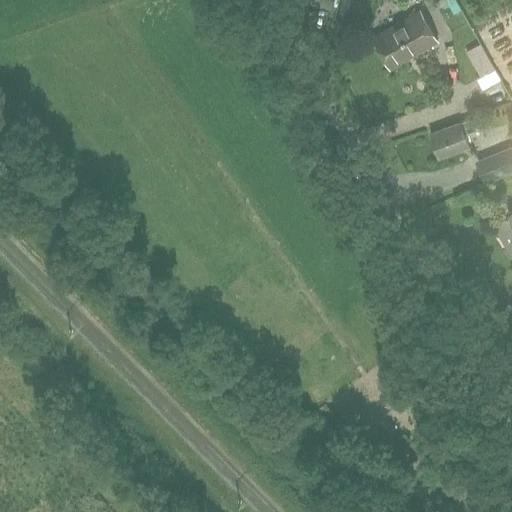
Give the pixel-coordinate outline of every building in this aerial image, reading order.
[(334,0),(301,0),(301,2),(333,8),(334,0)] [(421,10),(373,38),(390,68),(438,40),(421,10)] [(474,117),(430,133),(439,157),(469,146),(465,134),(479,129),(474,117)] [(511,147),(495,154),(503,173),(511,169),(511,147)] [(511,210),(493,222),(511,253),(511,210)] [(511,468),(499,445),(487,452),(503,479),(511,473),(511,468)]
